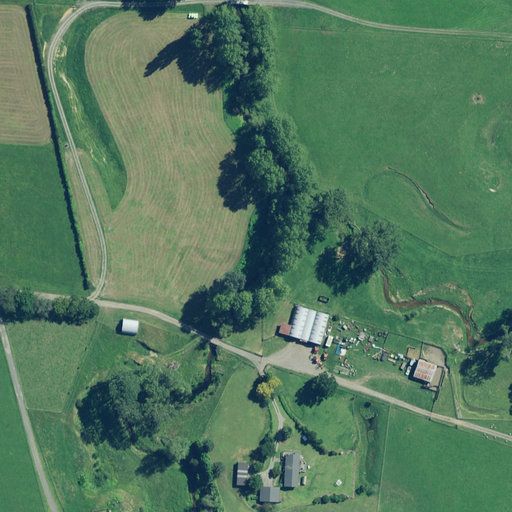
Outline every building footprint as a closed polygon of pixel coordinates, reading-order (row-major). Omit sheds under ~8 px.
[(321,347),(329,315),(291,305),(282,336),(321,347)] [(140,321),(123,320),(122,333),(138,335),(140,321)] [(332,337),(328,336),(324,346),(329,348),(332,337)] [(337,346),(332,344),(330,352),(344,357),(346,351),(337,348),(337,346)] [(436,366),(418,360),(412,377),(430,383),(436,366)] [(282,487),(284,487),(298,488),(300,456),(286,455),(285,480),(283,480),(282,487)] [(280,489),(260,488),(260,502),(283,503),(283,498),(279,498),(280,489)]
